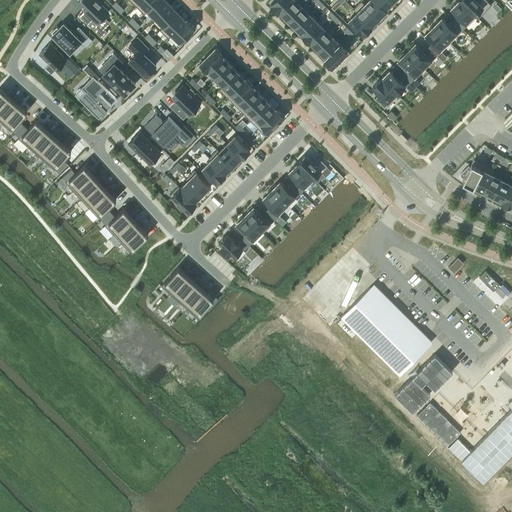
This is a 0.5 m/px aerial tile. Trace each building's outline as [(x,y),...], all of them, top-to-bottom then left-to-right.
[(80,0),(87,7),(79,15),(101,38),(108,31),(98,22),(108,11),(101,4),(102,3),(98,0),(80,0)] [(141,0),(136,5),(144,14),(146,12),(145,12),(157,0),(141,0)] [(157,0),(145,12),(146,12),(154,20),(156,18),(155,18),(170,4),(165,0),(157,0)] [(274,0),(271,4),(279,12),(290,0),(274,0)] [(299,0),(290,0),(279,12),(286,19),(303,3),(299,0)] [(353,8),(356,12),(357,11),(371,26),(379,18),(364,4),(365,3),(361,0),(353,8)] [(367,0),(365,3),(364,4),(379,18),(386,11),(387,10),(386,9),(385,9),(375,0),(367,0)] [(375,0),(385,9),(386,9),(393,2),(391,0),(375,0)] [(460,0),(458,0),(451,7),(459,15),(454,20),(463,29),(467,24),(468,25),(476,16),(478,18),(460,0)] [(460,0),(478,18),(491,4),(487,0),(460,0)] [(303,3),(286,19),(294,27),(310,10),(303,3)] [(170,4),(155,18),(156,18),(163,26),(178,12),(170,4)] [(310,10),(294,27),(302,34),(316,20),(309,13),(311,11),(310,10)] [(356,12),(348,20),(363,34),(371,26),(357,11),(356,12)] [(163,26),(160,29),(168,38),(172,34),(171,34),(186,20),(185,19),(178,12),(163,26)] [(437,20),(433,25),(449,41),(457,32),(458,34),(463,29),(454,20),(449,25),(441,17),(438,20),(437,20)] [(186,20),(171,34),(172,34),(180,43),(185,38),(187,40),(191,35),(189,33),(195,27),(187,18),(185,19),(186,20)] [(316,20),(302,34),(309,42),(327,24),(324,27),(316,20)] [(57,25),(51,31),(53,33),(52,34),(70,51),(80,41),(82,43),(86,46),(92,39),(89,36),(78,26),(73,31),(63,22),(59,27),(57,25)] [(327,24),(309,42),(317,50),(335,32),(327,24)] [(428,30),(425,34),(433,42),(428,46),(437,55),(442,50),(440,49),(449,41),(433,25),(428,30)] [(335,32),(317,50),(325,57),(339,43),(332,35),(335,32)] [(137,37),(129,46),(136,53),(129,59),(145,75),(156,64),(143,51),(147,47),(137,37)] [(50,43),(39,53),(49,64),(46,67),(51,73),(55,69),(55,70),(66,59),(50,43)] [(339,43),(325,57),(333,65),(338,60),(339,61),(343,56),(342,56),(347,51),(339,43)] [(410,48),(407,52),(423,67),(431,59),(432,60),(437,55),(428,46),(423,51),(415,43),(415,44),(413,43),(409,47),(410,48)] [(215,47),(199,62),(207,70),(222,56),(223,55),(215,47)] [(402,54),(398,58),(399,59),(399,60),(407,68),(402,73),(411,81),(416,77),(414,75),(423,67),(407,52),(404,55),(402,54)] [(114,63),(103,73),(124,94),(135,83),(119,67),(123,63),(114,53),(109,58),(114,63)] [(222,56),(207,70),(215,78),(230,63),(222,56)] [(215,78),(213,79),(221,87),(237,71),(230,63),(215,78)] [(389,69),(381,78),(396,93),(405,85),(406,86),(411,81),(402,73),(397,77),(389,69)] [(221,87),(219,89),(227,97),(245,79),(245,78),(237,71),(221,87)] [(86,91),(79,98),(81,100),(80,100),(98,117),(99,118),(104,112),(104,113),(107,110),(106,110),(111,105),(99,93),(104,87),(93,76),(92,76),(82,87),(86,91)] [(245,79),(227,97),(235,104),(253,86),(254,86),(245,77),(245,78),(245,79)] [(381,78),(373,86),(379,93),(374,98),(384,108),(390,102),(389,101),(396,93),(381,78)] [(173,108),(181,117),(181,116),(180,115),(185,109),(189,113),(191,111),(200,101),(183,85),(175,93),(176,94),(173,97),(179,103),(173,108)] [(253,86),(235,104),(242,112),(260,94),(253,86)] [(0,87),(0,105),(9,95),(10,96),(14,92),(11,90),(7,94),(0,87)] [(260,94),(242,112),(250,119),(268,101),(260,94)] [(9,95),(0,105),(0,120),(1,122),(18,103),(19,104),(23,100),(19,97),(16,101),(10,96),(9,95)] [(250,120),(246,124),(253,131),(257,127),(258,127),(276,109),(275,109),(268,101),(250,119),(250,120)] [(18,103),(1,122),(10,130),(11,129),(15,133),(23,124),(19,120),(27,111),(19,104),(18,103)] [(276,109),(258,127),(266,135),(285,116),(276,108),(275,109),(276,109)] [(155,115),(145,125),(166,147),(175,137),(183,145),(184,146),(192,138),(191,137),(169,115),(163,121),(156,114),(155,114),(155,115)] [(23,124),(15,133),(19,136),(18,137),(28,146),(45,127),(43,125),(35,118),(27,127),(23,124)] [(45,127),(28,146),(36,153),(53,134),(52,133),(46,128),(50,124),(46,121),(43,125),(45,127)] [(53,134),(36,153),(45,161),(61,142),(55,136),(58,132),(55,129),(52,133),(53,134)] [(140,132),(129,143),(149,163),(160,152),(140,132)] [(235,134),(226,143),(241,157),(249,149),(235,134)] [(61,142),(45,161),(54,169),(55,168),(59,172),(67,163),(63,159),(71,150),(61,142)] [(219,150),(218,151),(233,165),(241,157),(226,143),(219,150)] [(217,149),(208,158),(210,159),(225,174),(233,165),(218,151),(219,150),(217,149)] [(306,154),(297,162),(313,178),(320,170),(321,172),(327,166),(317,156),(312,161),(306,154)] [(170,157),(165,162),(169,166),(174,161),(170,157)] [(210,159),(202,167),(217,182),(225,174),(210,159)] [(468,165),(460,174),(464,178),(462,181),(472,186),(484,164),(474,159),(470,166),(468,165)] [(297,162),(289,171),(297,179),(292,183),(301,192),(306,187),(304,186),(305,186),(310,190),(317,183),(312,179),(313,178),(297,162)] [(71,168),(62,176),(66,180),(65,181),(73,190),(74,190),(92,173),(84,164),(75,172),(71,168)] [(484,164),(472,186),(482,191),(493,169),(484,164)] [(194,169),(186,178),(187,180),(188,179),(202,194),(211,186),(194,169)] [(493,169),(482,191),(492,196),(501,178),(492,173),(494,169),(493,169)] [(92,173),(74,190),(81,198),(100,182),(101,183),(105,179),(102,176),(98,180),(92,173)] [(501,178),(492,196),(501,201),(511,179),(511,178),(510,183),(501,178)] [(180,187),(194,202),(195,202),(202,194),(188,179),(187,180),(180,187)] [(511,179),(501,201),(511,206),(511,203),(511,179)] [(275,183),(271,188),(287,204),(295,196),(296,197),(301,192),(292,183),(287,188),(279,180),(276,184),(275,183)] [(100,182),(81,198),(89,207),(108,190),(109,192),(113,188),(110,185),(106,188),(101,183),(100,182)] [(178,185),(169,194),(176,201),(175,203),(180,209),(182,207),(187,212),(196,203),(195,202),(194,202),(180,187),(178,185)] [(266,193),(263,197),(271,205),(266,210),(275,219),(280,214),(278,212),(287,204),(271,188),(266,193)] [(108,190),(89,207),(97,216),(98,215),(102,219),(111,211),(107,207),(116,199),(109,192),(108,190)] [(248,212),(245,215),(261,230),(269,222),(270,223),(275,219),(266,210),(261,214),(253,207),(251,206),(247,210),(248,212)] [(111,211),(102,219),(106,223),(105,224),(113,234),(132,217),(130,215),(123,207),(114,215),(111,211)] [(132,217),(113,234),(121,242),(139,225),(138,224),(133,219),(137,215),(134,211),(130,215),(132,217)] [(240,217),(236,221),(237,223),(245,231),(240,236),(249,245),(254,240),(252,239),(261,230),(245,215),(242,218),(240,217)] [(139,225),(121,242),(129,251),(148,234),(141,227),(145,223),(142,220),(138,224),(139,225)] [(227,233),(219,242),(222,244),(220,246),(222,248),(221,248),(222,249),(222,248),(227,253),(226,253),(227,253),(229,255),(230,253),(233,256),(242,247),(244,250),(249,245),(240,236),(235,241),(227,233)] [(456,259),(448,266),(454,272),(459,267),(463,263),(457,258),(456,259)] [(178,266),(161,285),(170,293),(187,275),(187,274),(188,276),(192,272),(189,269),(185,273),(178,266)] [(479,276),(493,290),(494,289),(503,297),(506,294),(498,286),(500,284),(485,270),(479,276)] [(187,275),(170,293),(179,301),(196,282),(197,283),(201,279),(197,276),(194,280),(187,275)] [(196,282),(179,301),(188,308),(204,290),(206,291),(210,287),(206,284),(202,288),(197,283),(196,282)] [(399,374),(422,351),(428,345),(369,287),(341,316),(342,317),(337,322),(351,336),(356,331),(399,374)] [(204,290),(188,308),(197,317),(205,307),(208,310),(219,298),(215,295),(213,298),(204,290)] [(435,353),(395,393),(412,411),(452,371),(435,353)] [(511,450),(511,399),(508,404),(511,408),(470,451),(457,438),(449,447),(483,480),(511,450)] [(430,402),(416,415),(447,445),(460,432),(430,402)]
